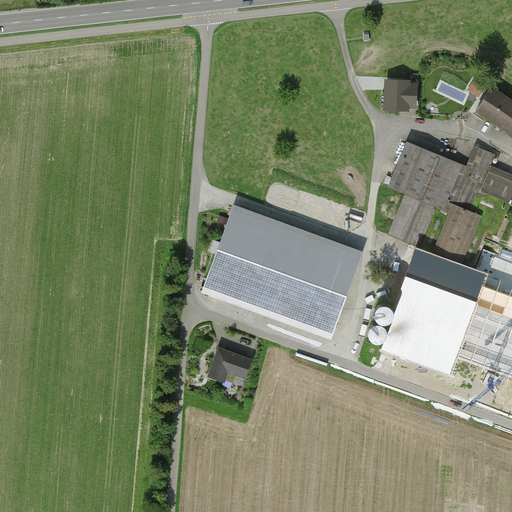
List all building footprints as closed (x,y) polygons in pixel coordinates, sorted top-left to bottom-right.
[(388,90),(385,90),(384,111),(410,112),(410,91),(407,91),(408,79),(388,79),(388,90)] [(482,92),(472,86),(468,93),(478,99),(482,92)] [(511,101),(491,88),(477,109),(503,127),(511,134),(511,101)] [(511,173),(493,166),(497,155),(475,146),(467,167),(405,142),(387,187),(406,195),(389,237),(422,250),(439,209),(450,213),(433,254),(462,266),(482,217),(474,214),(483,193),(511,204),(511,173)] [(231,206),(199,293),(329,341),(361,253),(231,206)] [(423,266),(445,274),(449,262),(428,254),(423,266)] [(393,318),(395,314),(395,310),(393,306),(391,303),(387,302),(383,302),(379,304),(376,307),(375,311),(376,315),(378,318),(382,320),(386,321),(390,320),(393,318)] [(386,338),(388,334),(388,330),(387,326),(384,323),(380,322),(376,322),(373,324),(370,327),(369,331),(369,335),(372,338),(375,340),(379,341),(383,340),(386,338)] [(218,346),(207,378),(223,384),(227,374),(245,380),(253,359),(218,346)]
